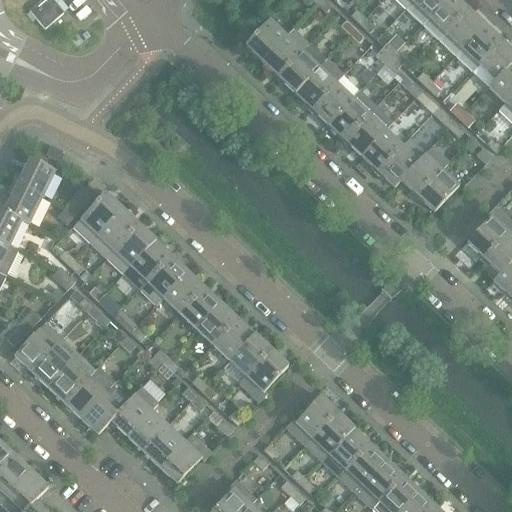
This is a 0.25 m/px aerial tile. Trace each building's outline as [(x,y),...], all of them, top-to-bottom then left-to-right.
[(44,31),(63,16),(49,0),(44,0),(29,13),(44,31)] [(422,28),(448,0),(417,0),(413,5),(406,12),(422,28)] [(448,0),(422,28),(439,44),(468,13),(454,0),(448,0)] [(331,10),(322,1),(316,7),(325,16),(331,10)] [(350,19),(360,28),(366,22),(356,13),(350,19)] [(439,44),(456,59),(485,28),(468,13),(439,44)] [(360,28),(369,37),(375,30),(366,22),(360,28)] [(262,65),(286,39),(269,23),(245,49),(262,65)] [(340,30),(349,39),(355,32),(346,24),(340,30)] [(472,75),(479,68),(501,44),(485,28),(456,59),(472,75)] [(286,39),(262,65),(278,81),(302,55),(310,47),(293,32),(286,39)] [(358,47),(364,41),(355,32),(349,39),(358,47)] [(488,90),(489,91),(511,67),(511,66),(511,54),(501,44),(479,68),(495,83),(488,90)] [(387,47),(384,50),(381,53),(391,62),(396,56),(387,47)] [(375,60),(384,68),(391,62),(381,53),(375,60)] [(319,71),(302,55),(278,81),(295,96),(319,71)] [(405,64),(396,56),(391,62),(400,70),(405,64)] [(394,77),(398,72),(400,70),(391,62),(384,68),(394,77)] [(319,71),(295,96),(311,112),(343,78),(327,63),(319,71)] [(489,91),(505,106),(511,99),(511,67),(489,91)] [(423,76),(417,82),(426,91),(432,84),(423,76)] [(328,128),(352,102),(360,94),(343,78),(311,112),(328,128)] [(426,91),(435,99),(441,93),(432,84),(426,91)] [(406,93),(416,102),(422,95),(412,86),(406,93)] [(352,102),(328,128),(344,143),(376,110),(360,94),(352,102)] [(425,110),(431,104),(422,95),(416,102),(425,110)] [(511,127),(511,99),(505,106),(498,114),(511,127)] [(450,113),(459,122),(465,116),(471,110),(461,101),(450,113)] [(376,110),(344,143),(361,159),(385,134),(393,125),(376,110)] [(474,124),(465,116),(459,122),(468,131),(474,124)] [(440,124),(449,133),(455,127),(445,118),(440,124)] [(458,141),(464,135),(455,127),(449,133),(458,141)] [(402,149),(385,134),(361,159),(378,175),(402,149)] [(402,149),(378,175),(395,191),(401,184),(433,150),(432,149),(426,156),(410,141),(402,149)] [(486,148),(495,157),(501,150),(492,141),(486,148)] [(50,149),(46,158),(60,165),(64,156),(50,149)] [(417,199),(442,174),(450,165),(433,150),(401,184),(417,199)] [(491,161),(482,152),(476,159),(485,167),(491,161)] [(34,153),(30,161),(40,166),(44,157),(34,153)] [(13,187),(42,201),(55,174),(30,162),(21,179),(17,177),(13,187)] [(442,174),(417,199),(434,215),(458,190),(442,174)] [(42,201),(13,187),(9,196),(13,198),(6,210),(4,214),(22,223),(22,224),(29,227),(42,201)] [(64,212),(74,221),(93,200),(84,191),(64,212)] [(104,197),(80,223),(73,230),(90,246),(97,239),(121,213),(104,197)] [(483,262),(507,236),(511,231),(511,224),(495,209),(487,218),(490,221),(466,246),(483,262)] [(0,244),(9,249),(22,224),(22,223),(4,214),(0,211),(0,244)] [(74,221),(64,212),(57,220),(66,228),(74,221)] [(121,213),(97,239),(90,246),(107,262),(127,240),(138,229),(121,213)] [(123,277),(154,245),(138,229),(127,240),(107,262),(123,277)] [(493,284),(511,264),(511,231),(507,236),(483,262),(499,277),(493,284)] [(0,276),(6,279),(18,254),(9,249),(0,244),(0,276)] [(147,286),(171,260),(154,245),(123,277),(140,293),(147,286)] [(68,269),(74,263),(65,254),(59,261),(68,269)] [(171,260),(147,286),(140,293),(157,309),(163,301),(188,276),(171,260)] [(68,269),(77,278),(83,272),(74,263),(68,269)] [(511,264),(493,284),(510,300),(511,297),(511,264)] [(59,287),(68,278),(60,270),(51,280),(59,287)] [(163,301),(180,317),(204,292),(188,276),(163,301)] [(76,285),(70,280),(68,278),(59,287),(67,294),(76,285)] [(97,305),(103,299),(94,290),(88,297),(97,305)] [(180,317),(197,333),(221,307),(204,292),(180,317)] [(103,299),(97,305),(106,314),(112,307),(103,299)] [(87,316),(93,310),(84,301),(78,307),(87,316)] [(197,333),(213,348),(237,323),(221,307),(197,333)] [(93,310),(87,316),(96,325),(95,326),(103,333),(110,325),(93,310)] [(24,321),(34,329),(41,322),(32,313),(24,321)] [(5,341),(14,350),(34,329),(24,321),(5,341)] [(130,337),(136,330),(127,322),(121,328),(130,337)] [(213,348),(230,364),(254,339),(237,323),(213,348)] [(45,326),(14,359),(31,375),(62,342),(45,326)] [(130,337),(139,345),(145,339),(136,330),(130,337)] [(120,347),(126,341),(117,332),(111,339),(120,347)] [(230,364),(246,380),(270,354),(254,339),(230,364)] [(126,341),(120,347),(129,356),(135,350),(126,341)] [(47,391),(72,365),(79,358),(62,342),(31,375),(47,391)] [(160,352),(154,359),(164,368),(170,361),(160,352)] [(270,354),(246,380),(239,387),(259,406),(267,398),(264,395),(287,370),(270,354)] [(72,365),(47,391),(64,407),(95,373),(79,358),(72,365)] [(154,359),(150,363),(148,365),(158,374),(164,368),(154,359)] [(173,377),(177,372),(179,370),(170,361),(164,368),(173,377)] [(167,383),(173,377),(164,368),(158,374),(167,383)] [(80,422),(105,397),(113,388),(115,386),(98,370),(95,373),(64,407),(80,422)] [(174,389),(180,383),(176,380),(171,386),(174,389)] [(197,380),(191,386),(201,395),(207,388),(197,380)] [(110,424),(111,425),(127,440),(151,414),(159,406),(157,405),(165,397),(150,383),(143,391),(142,390),(129,403),(121,412),(110,424)] [(97,438),(105,430),(111,425),(110,424),(121,412),(129,403),(113,388),(105,397),(80,422),(97,438)] [(216,397),(207,388),(201,395),(210,403),(216,397)] [(181,397),(190,406),(196,399),(187,390),(181,397)] [(199,414),(205,408),(196,399),(190,406),(199,414)] [(305,450),(336,417),(319,401),(296,425),(293,422),(285,431),(305,450)] [(167,430),(151,414),(127,440),(143,455),(167,430)] [(228,420),(237,429),(243,423),(234,414),(228,420)] [(336,417),(305,450),(322,465),(353,432),(336,417)] [(233,434),(224,425),(217,431),(227,440),(233,434)] [(184,446),(167,430),(143,455),(160,471),(184,446)] [(345,474),(370,448),(353,432),(322,465),(339,481),(345,474)] [(200,463),(203,465),(211,457),(191,438),(184,446),(160,471),(177,487),(200,463)] [(0,445),(0,473),(14,459),(0,445)] [(263,454),(273,463),(279,457),(269,448),(263,454)] [(370,448),(345,474),(339,481),(355,496),(362,489),(386,464),(370,448)] [(268,467),(259,458),(253,465),(262,474),(268,467)] [(0,507),(31,475),(14,459),(0,473),(0,507)] [(386,464),(362,489),(355,496),(371,511),(378,505),(403,479),(386,464)] [(297,474),(291,480),(300,489),(306,482),(297,474)] [(27,511),(35,505),(48,491),(31,475),(0,507),(5,511),(27,511)] [(403,479),(378,505),(371,511),(403,511),(419,495),(403,479)] [(315,491),(306,482),(300,489),(309,497),(315,491)] [(280,491),(290,499),(296,493),(286,484),(280,491)] [(246,511),(250,508),(233,492),(213,511),(246,511)] [(299,508),(305,502),(296,493),(290,499),(299,508)] [(403,511),(434,511),(436,511),(419,495),(403,511)]
